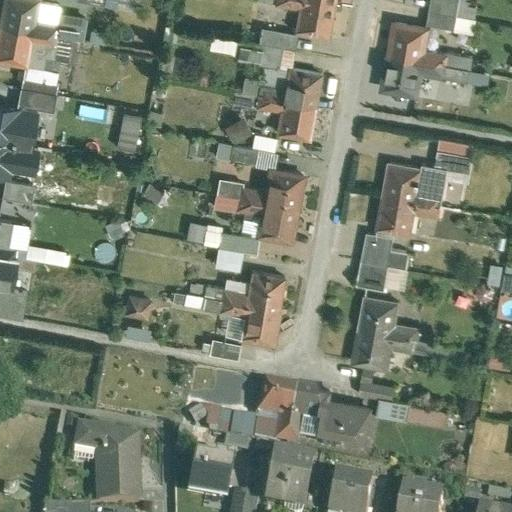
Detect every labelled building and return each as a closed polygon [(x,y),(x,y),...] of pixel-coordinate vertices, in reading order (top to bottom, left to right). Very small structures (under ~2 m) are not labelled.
[(39,0),(6,0),(1,26),(57,36),(59,25),(47,23),(49,11),(37,9),(39,0)] [(335,3),(318,0),(277,0),(277,3),(301,8),(297,29),(329,35),(335,3)] [(460,1),(453,0),(431,0),(430,9),(458,15),(460,1)] [(458,15),(430,9),(427,23),(455,28),(458,15)] [(101,17),(78,13),(75,25),(77,25),(84,26),(99,29),(101,17)] [(428,28),(396,22),(390,54),(446,64),(448,54),(424,49),(428,28)] [(77,28),(59,25),(57,36),(81,40),(84,26),(77,25),(77,28)] [(57,36),(1,26),(0,32),(0,58),(27,64),(27,63),(38,65),(40,53),(54,55),(55,50),(57,37),(57,36)] [(99,29),(84,26),(81,40),(106,44),(108,31),(99,29)] [(297,36),(261,29),(259,42),(283,46),(295,48),(297,36)] [(81,42),(57,37),(55,50),(79,54),(81,42)] [(259,42),(255,41),(252,61),(279,66),(283,46),(259,42)] [(446,64),(390,54),(384,87),(416,93),(420,71),(445,75),(446,64)] [(322,74),(290,68),(286,89),(262,84),(261,88),(260,95),(316,105),(322,74)] [(259,82),(246,80),(245,86),(240,86),(239,91),(260,95),(261,88),(258,88),(259,82)] [(57,93),(22,87),(19,104),(54,110),(57,93)] [(239,91),(236,90),(234,101),(256,105),(256,101),(259,102),(260,95),(239,91)] [(316,105),(260,95),(259,102),(258,106),(283,110),(279,131),(310,137),(316,105)] [(19,109),(0,105),(0,139),(37,146),(39,135),(15,130),(19,109)] [(131,147),(120,132),(110,139),(122,154),(131,147)] [(54,138),(39,135),(37,146),(38,146),(51,148),(54,138)] [(0,139),(0,173),(8,175),(9,166),(33,171),(38,146),(37,146),(0,139)] [(258,147),(233,143),(230,157),(255,162),(258,147)] [(474,156),(438,149),(436,165),(448,168),(449,168),(471,172),(474,156)] [(422,168),(390,162),(385,195),(441,206),(442,206),(449,168),(448,168),(436,165),(435,165),(423,163),(422,168)] [(303,176),(272,170),(268,191),(243,186),(241,197),(298,207),(303,176)] [(33,184),(6,179),(3,197),(30,202),(33,184)] [(241,197),(218,193),(215,206),(238,210),(239,209),(263,213),(259,234),(292,240),(299,208),(299,207),(298,207),(241,197)] [(385,195),(384,195),(379,227),(411,233),(415,212),(439,217),(441,206),(385,195)] [(394,236),(367,231),(362,260),(389,265),(394,236)] [(259,240),(221,233),(219,246),(242,251),(256,253),(259,240)] [(31,240),(30,248),(19,246),(17,256),(36,260),(39,241),(31,240)] [(0,253),(17,256),(19,246),(0,242),(0,253)] [(242,251),(219,246),(216,264),(239,269),(242,251)] [(17,256),(0,253),(0,264),(15,267),(17,256)] [(36,260),(17,256),(15,267),(34,270),(36,260)] [(389,265),(362,260),(357,284),(385,290),(389,265)] [(286,276),(253,271),(251,283),(226,279),(225,288),(223,299),(279,310),(280,310),(286,276)] [(225,288),(208,285),(206,296),(223,299),(225,288)] [(206,296),(187,293),(185,303),(204,307),(206,296)] [(145,318),(148,298),(126,294),(123,314),(145,318)] [(223,299),(206,296),(204,307),(221,310),(223,299)] [(397,304),(366,298),(361,329),(416,339),(418,329),(394,325),(397,304)] [(279,310),(223,299),(221,310),(246,315),(242,336),(273,342),(279,310)] [(416,339),(361,329),(355,362),(387,368),(390,347),(414,351),(416,339)] [(444,334),(428,331),(427,341),(442,344),(444,334)] [(204,353),(233,354),(233,340),(205,339),(204,353)] [(427,341),(416,339),(414,351),(440,356),(442,344),(427,341)] [(418,354),(410,353),(407,369),(428,373),(429,365),(416,363),(418,354)] [(385,395),(387,383),(367,381),(368,373),(356,372),(354,391),(385,395)] [(297,386),(264,380),(258,412),(280,416),(292,418),(297,386)] [(330,392),(297,386),(292,418),(302,420),(323,424),(320,440),(348,446),(352,430),(365,432),(369,409),(340,404),(340,406),(328,404),(330,392)] [(411,403),(380,397),(377,413),(408,419),(411,403)] [(21,410),(2,406),(1,416),(20,420),(21,410)] [(280,416),(258,412),(257,420),(254,436),(276,440),(280,416)] [(256,417),(234,414),(231,431),(242,433),(241,437),(252,439),(256,417)] [(292,418),(280,416),(276,440),(288,442),(292,418)] [(302,420),(292,418),(288,442),(298,444),(302,420)] [(137,438),(80,427),(76,448),(97,452),(98,464),(99,504),(139,503),(137,438)] [(97,452),(76,448),(74,461),(98,464),(97,452)] [(215,459),(196,455),(189,488),(226,496),(233,463),(226,461),(227,455),(216,453),(215,459)] [(312,463),(272,456),(263,502),(284,506),(283,511),(301,511),(302,510),(304,510),(304,509),(306,499),(312,463)] [(368,511),(374,483),(335,476),(328,511),(368,511)] [(415,493),(406,491),(401,511),(442,511),(445,498),(427,495),(428,490),(416,488),(415,493)] [(242,511),(246,494),(233,491),(229,511),(242,511)] [(255,511),(258,496),(246,494),(242,511),(255,511)] [(314,501),(306,499),(304,509),(312,510),(314,501)]
